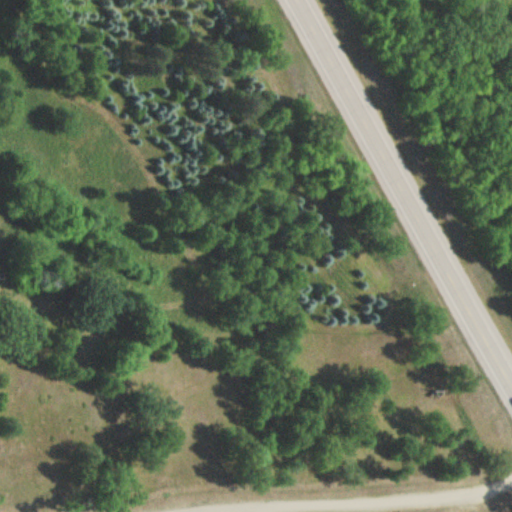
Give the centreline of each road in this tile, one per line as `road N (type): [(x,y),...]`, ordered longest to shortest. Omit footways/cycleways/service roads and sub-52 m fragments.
road 1 (primary): [(511,379),(300,0)]
road 2 (residential): [(511,480),(428,499),(163,511)]
